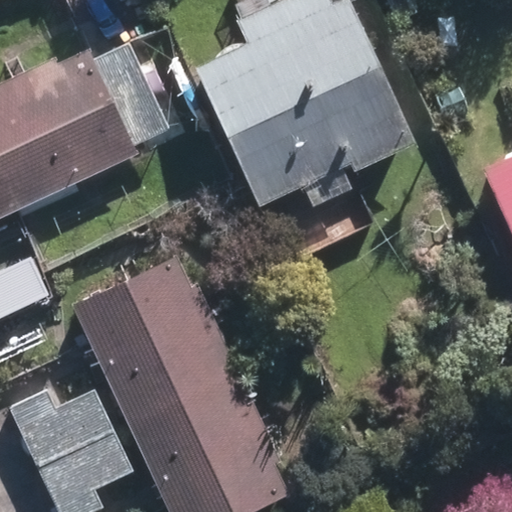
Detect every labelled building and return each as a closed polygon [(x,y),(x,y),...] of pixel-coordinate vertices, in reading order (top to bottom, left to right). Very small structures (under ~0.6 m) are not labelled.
[(265,0),(228,17),(237,38),(184,64),(248,201),(341,158),(343,166),(408,136),(344,0),(265,0)] [(385,0),(393,18),(415,9),(410,0),(385,0)] [(460,33),(441,17),(431,30),(450,46),(460,33)] [(143,36),(130,42),(125,30),(89,47),(56,63),(54,57),(0,82),(0,170),(19,210),(140,155),(142,161),(190,138),(143,36)] [(511,127),(505,130),(511,144),(511,156),(476,173),(511,249),(511,127)] [(0,219),(19,210),(0,170),(0,219)] [(30,253),(0,266),(0,314),(47,294),(30,253)] [(124,422),(237,370),(193,279),(189,281),(175,253),(68,303),(124,422)] [(237,370),(124,422),(165,511),(245,511),(288,492),(272,459),(278,456),(237,370)] [(39,464),(118,425),(98,385),(58,405),(50,388),(12,407),(39,464)] [(118,425),(39,464),(62,511),(88,511),(106,503),(97,484),(137,465),(118,425)]
